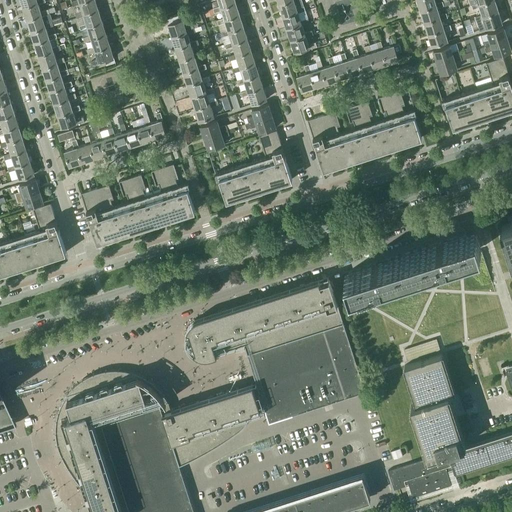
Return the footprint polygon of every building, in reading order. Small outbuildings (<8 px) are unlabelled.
[(98,8),(95,0),(83,0),(80,1),(80,3),(83,10),(75,13),(77,17),(84,15),(83,13),(98,8)] [(289,0),(279,3),(283,15),(298,11),(298,12),(304,10),(305,9),(304,5),(297,7),(294,0),(289,0)] [(417,0),(420,10),(436,5),(436,3),(434,0),(417,0)] [(479,7),(482,14),(482,16),(498,10),(494,0),(489,0),(479,4),(478,2),(473,4),(471,5),(473,9),(479,7)] [(440,16),(440,15),(437,7),(444,5),(442,1),(436,3),(436,5),(420,10),(424,21),(440,16)] [(42,14),(42,15),(50,13),(48,8),(40,11),(38,3),(37,2),(23,6),(27,18),(42,14)] [(240,14),(236,2),(221,7),(221,5),(213,8),(214,12),(222,9),(224,17),(225,19),(240,14)] [(80,29),(88,26),(88,25),(102,20),(98,8),(83,13),(84,15),(77,17),(79,24),(80,29)] [(205,11),(206,16),(215,14),(213,8),(205,11)] [(298,11),(283,15),(287,27),(301,23),(302,23),(309,21),(307,17),(304,10),(298,12),(298,11)] [(502,22),(498,10),(482,16),(482,14),(475,16),(480,30),(486,28),(502,22)] [(444,28),(443,27),(441,19),(448,17),(446,13),(440,15),(440,16),(424,21),(428,33),(444,28)] [(44,23),(42,15),(42,14),(27,18),(31,30),(45,26),(46,27),(54,25),(52,20),(44,23)] [(243,26),(240,14),(225,19),(224,17),(217,20),(218,24),(226,22),(228,29),(229,31),(243,26)] [(168,24),(172,36),(187,31),(186,29),(184,22),(191,19),(190,15),(182,18),(182,19),(168,24)] [(106,32),(102,20),(88,25),(88,26),(90,34),(83,36),(84,41),(92,38),(91,37),(106,32)] [(305,34),(306,36),(313,33),(311,29),(304,32),(302,23),(301,23),(287,27),(290,39),(305,34)] [(256,24),(250,25),(252,38),(259,37),(256,24)] [(444,28),(428,33),(432,45),(448,40),(445,31),(451,29),(450,24),(443,27),(444,28)] [(48,34),(46,27),(45,26),(31,30),(35,42),(49,38),(49,39),(57,36),(56,32),(48,34)] [(247,38),(243,26),(229,31),(228,29),(221,32),(222,36),(230,34),(232,41),(233,43),(247,38)] [(193,27),(186,29),(187,31),(172,36),(176,48),(191,43),(190,41),(188,34),(195,31),(194,28),(193,27)] [(483,41),(484,46),(508,39),(504,27),(487,32),(490,39),(483,41)] [(110,44),(106,32),(91,37),(92,38),(94,46),(87,48),(88,53),(96,50),(95,49),(110,44)] [(309,49),(317,46),(315,41),(308,43),(306,36),(305,34),(290,39),(294,52),(309,47),(309,49)] [(391,45),(383,48),(381,48),(386,63),(398,59),(394,45),(396,44),(393,36),(388,38),(391,45)] [(52,46),(49,39),(49,38),(35,42),(38,54),(53,50),(54,51),(61,49),(60,44),(52,46)] [(251,50),(247,38),(233,43),(232,41),(225,44),(226,48),(234,45),(236,53),(237,55),(251,50)] [(197,39),(190,41),(191,43),(176,48),(180,60),(194,55),(194,53),(191,46),(199,44),(197,39)] [(511,51),(508,39),(484,46),(486,51),(493,49),(495,56),(511,51)] [(374,67),(386,63),(381,48),(383,48),(381,41),(376,42),(379,49),(371,52),(369,52),(374,67)] [(91,60),(92,65),(100,62),(100,61),(114,57),(110,44),(95,49),(96,50),(98,58),(91,60)] [(367,53),(359,55),(357,56),(362,71),(374,67),(369,52),(371,52),(369,44),(364,46),(367,53)] [(437,62),(460,54),(459,49),(452,51),(450,45),(433,50),(437,62)] [(355,57),(347,59),(345,60),(350,75),(362,71),(357,56),(359,55),(357,48),(353,50),(355,57)] [(38,54),(42,66),(57,62),(57,63),(65,61),(63,56),(56,58),(54,51),(53,50),(38,54)] [(238,58),(240,66),(241,67),(255,62),(251,50),(237,55),(236,53),(229,56),(230,60),(238,58)] [(180,60),(184,72),(199,67),(198,65),(195,58),(203,55),(201,51),(194,53),(194,55),(180,60)] [(343,61),(335,63),(333,64),(338,79),(350,75),(345,60),(347,59),(345,52),(340,53),(343,61)] [(462,59),(460,54),(437,62),(441,73),(457,68),(455,61),(462,59)] [(331,65),(323,67),(321,68),(326,83),(338,79),(333,64),(335,63),(333,56),(328,57),(331,65)] [(453,127),(511,107),(511,84),(511,82),(503,56),(486,62),(493,83),(442,99),(436,79),(438,78),(437,77),(435,78),(442,100),(448,119),(450,118),(453,127)] [(314,86),(326,83),(321,68),(323,67),(321,60),(317,61),(319,68),(311,71),(309,72),(314,86)] [(61,74),(61,75),(69,73),(67,68),(60,71),(57,63),(57,62),(42,66),(46,78),(61,74)] [(259,74),(255,62),(241,67),(240,66),(233,68),(234,72),(241,70),(244,77),(244,79),(259,74)] [(205,63),(198,65),(199,67),(184,72),(187,84),(202,79),(202,78),(199,70),(207,68),(205,63)] [(302,90),(314,86),(309,72),(311,71),(309,64),(305,65),(307,72),(297,76),(302,90)] [(65,86),(65,87),(73,85),(71,80),(64,83),(61,75),(61,74),(46,78),(50,90),(65,86)] [(263,86),(259,74),(244,79),(244,77),(236,80),(238,84),(245,82),(248,89),(248,91),(263,86)] [(209,75),(202,78),(202,79),(187,84),(191,96),(206,91),(206,89),(203,82),(210,79),(209,75)] [(69,98),(69,99),(76,96),(75,92),(68,94),(65,87),(65,86),(50,90),(54,102),(69,98)] [(252,103),(267,99),(263,86),(248,91),(248,89),(240,92),(242,96),(249,94),(252,103)] [(210,103),(209,102),(207,94),(214,92),(213,87),(206,89),(206,91),(191,96),(195,108),(210,103)] [(0,104),(11,101),(7,89),(0,91),(0,104)] [(336,110),(307,119),(316,146),(316,145),(324,168),(422,137),(419,128),(421,128),(415,108),(409,90),(406,91),(408,91),(414,108),(407,110),(400,89),(378,96),(385,118),(375,121),(368,100),(346,107),(352,128),(342,131),(336,110)] [(54,102),(58,114),(72,109),(73,111),(80,108),(79,104),(71,106),(69,99),(69,98),(54,102)] [(210,103),(195,108),(199,120),(214,116),(211,106),(218,103),(217,99),(209,102),(210,103)] [(0,117),(15,113),(11,101),(0,104),(0,117)] [(247,117),(249,122),(272,115),(268,103),(252,109),(254,115),(247,117)] [(137,127),(142,142),(154,138),(149,123),(150,123),(145,107),(141,108),(146,124),(139,127),(137,127)] [(75,118),(73,111),(72,109),(58,114),(62,127),(76,122),(76,123),(84,121),(83,116),(75,118)] [(149,123),(154,138),(166,134),(165,131),(162,120),(163,119),(160,111),(156,113),(158,120),(150,123),(149,123)] [(19,125),(15,113),(0,117),(0,120),(1,121),(3,128),(3,130),(19,125)] [(272,115),(249,122),(250,127),(257,125),(259,132),(276,127),(272,115)] [(125,131),(130,146),(142,142),(137,127),(139,127),(136,119),(131,121),(134,128),(126,131),(125,131)] [(204,137),(228,129),(226,124),(219,127),(217,120),(201,125),(204,137)] [(122,132),(114,134),(113,135),(118,150),(130,146),(125,131),(126,131),(124,123),(120,124),(119,125),(122,132)] [(22,137),(19,125),(3,130),(3,128),(0,129),(0,134),(5,133),(7,140),(7,142),(22,137)] [(110,136),(102,139),(101,139),(106,154),(118,150),(113,135),(114,134),(112,127),(108,128),(110,136)] [(229,134),(228,129),(204,137),(208,149),(225,143),(223,137),(229,134)] [(211,151),(211,150),(208,151),(222,192),(224,191),(227,200),(292,179),(285,156),(277,129),(259,135),(266,156),(216,172),(209,152),(211,151)] [(98,140),(90,142),(89,143),(94,157),(106,154),(101,139),(102,139),(100,131),(95,132),(98,140)] [(86,144),(78,147),(77,147),(82,161),(94,157),(89,143),(90,142),(88,135),(83,136),(86,144)] [(26,149),(22,137),(7,142),(7,140),(0,142),(0,143),(1,147),(8,145),(11,153),(11,154),(26,149)] [(69,165),(82,161),(77,147),(78,147),(76,139),(71,140),(74,148),(65,151),(69,165)] [(30,161),(26,149),(11,154),(11,153),(4,155),(5,159),(12,157),(15,165),(15,166),(30,161)] [(34,173),(30,161),(15,166),(15,165),(7,167),(9,172),(17,169),(20,178),(34,173)] [(182,163),(180,164),(182,164),(188,181),(181,184),(174,162),(151,170),(158,191),(148,194),(141,173),(119,180),(126,201),(116,204),(109,183),(81,192),(89,219),(90,219),(97,242),(195,210),(192,201),(195,201),(182,163)] [(16,197),(40,190),(36,178),(19,184),(22,190),(15,192),(16,197)] [(43,202),(40,190),(16,197),(18,202),(25,200),(27,207),(43,202)] [(51,202),(33,208),(40,229),(0,242),(0,271),(1,273),(66,252),(59,229),(51,202)] [(511,222),(502,226),(511,257),(511,222)] [(345,274),(350,290),(481,248),(476,232),(345,274)] [(269,422),(292,415),(366,391),(338,304),(329,279),(320,282),(319,279),(319,278),(318,278),(318,279),(305,283),(304,283),(290,288),(290,287),(290,288),(276,292),(275,292),(275,293),(262,297),(261,297),(248,302),(247,301),(247,302),(233,306),(232,306),(219,311),(219,310),(218,311),(205,315),(204,315),(204,316),(199,317),(195,319),(194,319),(194,320),(191,322),(189,325),(187,329),(186,329),(186,330),(187,330),(186,334),(186,338),(186,342),(186,343),(187,343),(188,347),(191,350),(194,353),(194,354),(195,353),(198,355),(202,356),(206,356),(206,357),(207,357),(207,356),(212,355),(216,354),(216,355),(217,354),(230,349),(231,350),(231,349),(245,345),(247,353),(248,355),(260,392),(259,392),(260,392),(263,401),(262,401),(262,402),(263,402),(265,409),(265,410),(265,409),(269,422)] [(440,348),(436,338),(405,349),(408,359),(440,348)] [(511,432),(466,448),(462,436),(449,394),(454,392),(442,353),(405,365),(417,403),(411,405),(428,457),(388,470),(394,489),(409,484),(413,496),(451,483),(447,472),(454,469),(454,470),(511,451),(511,432)] [(511,366),(503,369),(502,364),(501,365),(504,375),(507,374),(511,385),(511,384),(511,366)] [(56,419),(92,426),(94,431),(96,439),(101,455),(106,468),(113,490),(180,468),(179,464),(189,460),(198,455),(207,450),(211,448),(215,445),(224,440),(228,437),(232,434),(237,431),(241,428),(244,425),(247,420),(248,416),(249,411),(248,406),(245,402),(242,398),(238,395),(234,393),(229,392),(224,393),(224,392),(223,392),(223,393),(210,397),(209,397),(196,402),(195,401),(195,402),(181,406),(180,406),(180,407),(172,409),(171,409),(170,406),(170,407),(169,402),(168,402),(162,392),(162,391),(161,391),(159,388),(156,386),(153,383),(153,382),(153,383),(149,380),(146,378),(143,376),(142,375),(142,376),(139,374),(135,373),(131,372),(131,371),(130,371),(127,371),(123,370),(119,370),(119,369),(118,369),(114,369),(110,370),(107,370),(106,370),(102,371),(98,372),(95,373),(94,373),(90,375),(87,377),(83,379),(83,378),(82,379),(83,379),(80,381),(76,384),(74,386),(73,386),(73,387),(71,390),(68,393),(68,392),(67,393),(68,393),(66,396),(63,402),(60,407),(59,411),(58,411),(58,412),(57,415),(57,419),(56,419)] [(0,429),(11,426),(17,424),(14,418),(0,387),(0,429)] [(57,444),(94,431),(92,426),(56,419),(56,420),(57,420),(56,424),(56,428),(56,432),(55,432),(56,432),(56,436),(57,440),(58,444),(57,444)] [(96,439),(94,431),(57,444),(57,445),(58,445),(59,448),(60,452),(62,455),(62,456),(96,439)] [(101,455),(96,439),(62,456),(66,463),(68,467),(68,468),(69,467),(71,471),(75,477),(75,478),(101,455)] [(391,451),(393,459),(403,456),(400,448),(391,451)] [(106,468),(101,455),(75,478),(76,478),(81,484),(83,487),(83,488),(84,488),(85,489),(106,468)] [(113,490),(106,468),(85,489),(89,494),(92,496),(91,497),(92,497),(113,490)] [(194,511),(180,468),(113,490),(92,497),(97,511),(93,511),(92,511),(194,511)] [(324,511),(370,497),(363,473),(243,511),(324,511)]
